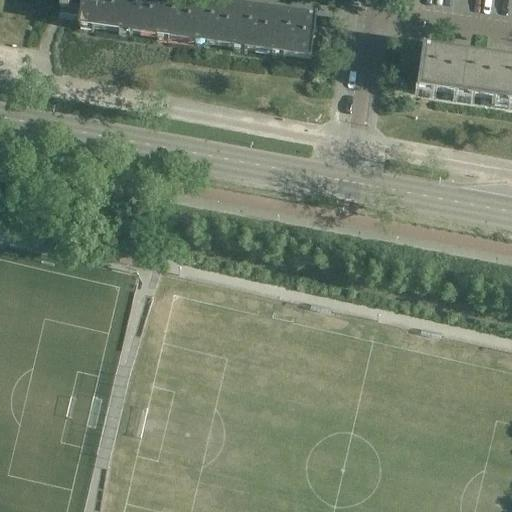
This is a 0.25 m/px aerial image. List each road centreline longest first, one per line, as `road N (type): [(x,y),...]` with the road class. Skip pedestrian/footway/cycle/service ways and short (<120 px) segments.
road 1 (tertiary): [(343,181),(0,120)]
road 2 (tertiary): [(511,211),(343,181)]
road 3 (residential): [(343,181),(365,13)]
road 4 (residential): [(511,34),(365,13)]
